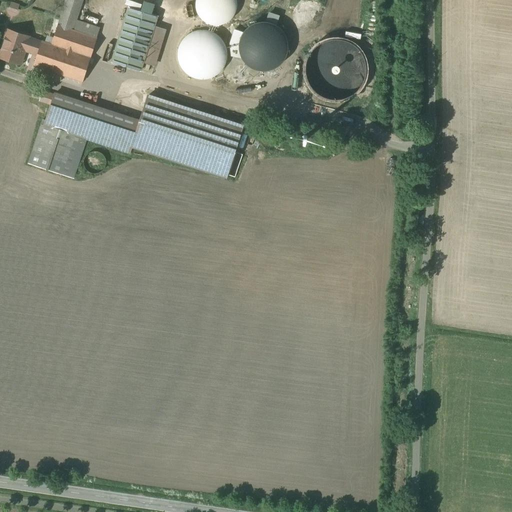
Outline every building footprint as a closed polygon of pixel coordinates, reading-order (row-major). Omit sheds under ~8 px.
[(66,0),(52,44),(56,45),(48,70),(83,81),(97,38),(73,30),(82,0),(66,0)] [(196,0),(196,3),(196,7),(197,10),(198,13),(200,16),(202,19),(205,21),(207,23),(211,24),(214,25),(217,25),(221,24),(224,23),(227,22),(230,20),(232,18),(234,15),(236,12),(237,8),(237,5),(237,2),(236,0),(196,0)] [(152,14),(129,7),(112,61),(141,70),(158,16),(156,15),(152,14)] [(287,42),(283,35),(277,30),(270,27),(262,26),(254,29),(247,33),(243,39),(240,47),(241,55),(243,62),(248,68),(255,72),(262,74),(270,74),(277,71),(283,65),(287,58),(288,50),(287,42)] [(29,36),(7,29),(4,39),(5,39),(0,53),(0,56),(20,63),(25,49),(38,53),(42,42),(28,38),(29,36)] [(206,29),(202,29),(198,30),(195,31),(191,32),(188,34),(185,36),(183,39),(181,42),(179,46),(178,49),(178,53),(178,57),(179,60),(180,64),(182,67),(184,70),(186,73),(189,75),(193,77),(196,78),(200,79),(203,79),(207,78),(211,77),(214,76),(217,74),(220,72),(223,69),(225,66),(226,62),(227,59),(228,55),(227,51),(227,48),(226,44),(224,41),(222,38),(219,35),(216,33),(213,31),(209,30),(206,29)] [(52,44),(42,41),(38,53),(34,65),(48,70),(56,45),(52,44)] [(345,100),(354,94),(360,87),(364,77),(364,67),(360,58),(354,50),(346,45),(337,43),(328,44),(319,47),(312,53),(308,61),(306,70),(306,79),(310,88),(317,95),(326,100),(335,102),(345,100)] [(70,98),(55,93),(55,95),(43,91),(40,100),(52,104),(47,120),(43,119),(29,163),(73,178),(87,137),(60,128),(70,98)] [(243,126),(148,95),(140,121),(132,146),(132,147),(226,177),(243,126)] [(140,121),(70,98),(60,128),(87,137),(120,148),(131,152),(132,147),(132,146),(140,121)] [(99,151),(97,151),(95,151),(92,152),(90,153),(89,155),(87,157),(87,159),(86,161),(86,163),(87,166),(88,168),(89,169),(91,171),(93,172),(95,173),(98,173),(100,173),(102,172),(104,171),(106,169),(107,167),(108,165),(108,163),(108,160),(108,158),(107,156),(105,154),(103,153),(101,151),(99,151)]
